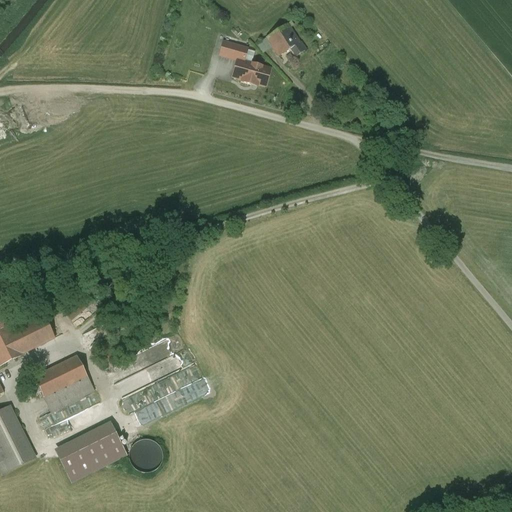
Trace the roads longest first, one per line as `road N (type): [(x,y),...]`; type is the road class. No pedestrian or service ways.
road 1 (track): [(0,90),(180,93),(355,140),(511,328)]
road 2 (track): [(92,321),(162,254),(206,229),(385,177)]
